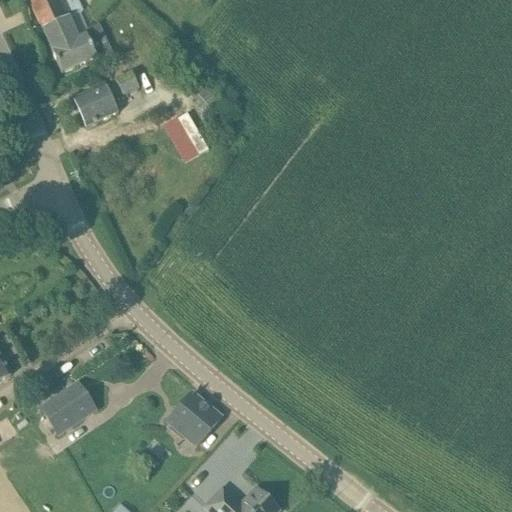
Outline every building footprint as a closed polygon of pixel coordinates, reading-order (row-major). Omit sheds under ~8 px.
[(82,13),(75,0),(26,0),(61,75),(95,59),(99,66),(114,59),(99,26),(84,33),(86,37),(78,40),(68,19),(82,13)] [(140,92),(132,74),(73,101),(86,130),(117,115),(110,99),(122,94),(124,99),(140,92)] [(219,99),(204,78),(187,92),(202,112),(219,99)] [(0,381),(10,376),(0,359),(0,381)] [(95,412),(77,385),(40,410),(58,437),(95,412)] [(220,419),(192,396),(169,424),(197,447),(220,419)] [(279,511),(256,489),(240,506),(222,490),(204,509),(206,511),(279,511)]
